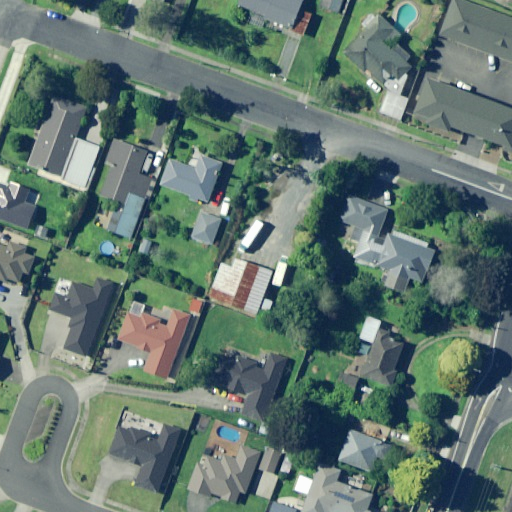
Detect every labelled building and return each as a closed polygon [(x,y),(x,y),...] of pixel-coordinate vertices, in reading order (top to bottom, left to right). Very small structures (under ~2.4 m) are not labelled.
[(265,19),(291,29),(290,32),(304,38),(312,18),(301,13),(305,0),(242,0),(240,6),(266,17),(265,19)] [(344,0),(323,0),(321,7),(340,14),(344,0)] [(511,30),(453,11),(441,48),(511,71),(511,30)] [(412,67),(418,59),(399,44),(373,21),(344,54),(366,73),(368,70),(385,85),(389,90),(382,113),(401,119),(416,70),(412,67)] [(510,154),(511,147),(511,106),(422,75),(406,118),(510,154)] [(62,177),(76,138),(87,108),(56,96),(30,165),(62,177)] [(158,180),(154,178),(142,174),(150,152),(116,139),(107,163),(114,165),(102,196),(126,205),(123,213),(115,210),(108,230),(132,239),(146,202),(149,203),(158,180)] [(162,185),(192,196),(190,201),(199,204),(200,199),(211,203),(225,163),(203,155),(198,169),(172,160),(162,185)] [(294,194),(274,174),(266,182),(287,202),(294,194)] [(0,217),(28,228),(36,206),(24,202),(29,189),(11,183),(9,188),(0,191),(0,217)] [(438,247),(395,231),(395,233),(384,229),(385,225),(391,210),(350,194),(340,221),(356,227),(352,240),(360,243),(355,258),(387,270),(381,284),(406,293),(411,279),(425,284),(438,247)] [(222,221),(200,213),(191,237),(213,245),(222,221)] [(0,279),(20,288),(26,273),(32,275),(38,259),(24,253),(27,245),(0,234),(0,279)] [(275,272),(238,259),(235,268),(224,264),(212,298),(232,305),(269,318),(275,301),(266,298),(275,272)] [(51,312),(71,319),(68,327),(72,329),(64,350),(89,358),(115,282),(100,277),(96,290),(75,282),(69,297),(57,293),(51,312)] [(204,303),(195,299),(191,311),(200,315),(204,303)] [(176,310),(169,327),(161,324),(162,321),(141,313),(140,315),(131,311),(119,340),(152,353),(145,370),(170,380),(195,318),(176,310)] [(358,387),(362,377),(393,388),(399,372),(395,370),(405,343),(393,339),(397,327),(370,317),(361,339),(374,344),(368,360),(347,352),(337,379),(358,387)] [(288,359),(271,353),(266,367),(242,358),(241,362),(224,356),(216,380),(227,383),(225,388),(249,396),(242,415),(265,423),(288,359)] [(183,433),(166,427),(160,443),(149,439),(151,435),(136,429),(135,432),(121,427),(111,455),(143,467),(136,486),(160,495),(183,433)] [(381,440),(351,430),(341,461),(371,471),(381,440)] [(239,455),(222,448),(217,460),(203,454),(189,489),(212,498),(214,494),(236,503),(241,491),(247,493),(263,453),(243,445),(239,455)] [(281,453),(267,448),(259,469),(273,474),(281,453)] [(345,472),(322,463),(303,511),(374,511),(375,511),(370,509),(375,495),(341,482),(345,472)]
